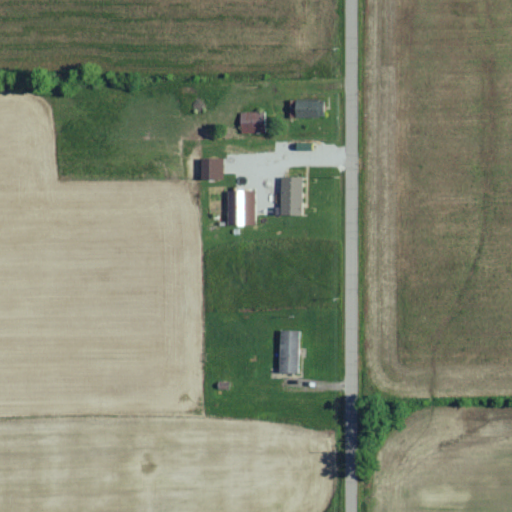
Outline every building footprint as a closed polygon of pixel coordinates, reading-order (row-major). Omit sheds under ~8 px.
[(291,101),(292,118),(326,117),(326,100),(291,101)] [(267,132),(266,112),(241,113),(242,133),(267,132)] [(203,159),(203,180),(225,179),(225,158),(203,159)] [(305,178),(283,177),(282,214),(304,215),(305,178)] [(256,225),(257,192),(230,191),(229,225),(256,225)] [(301,332),(282,331),(281,373),(300,373),(301,332)]
